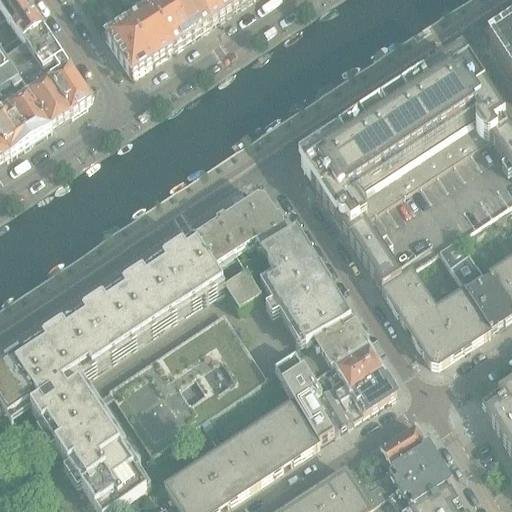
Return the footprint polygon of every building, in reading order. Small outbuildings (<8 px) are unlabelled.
[(45,39),(19,0),(14,0),(0,9),(0,14),(6,24),(18,43),(24,52),(45,39)] [(211,31),(190,0),(171,0),(167,3),(193,44),(211,32),(211,31)] [(232,18),(220,0),(190,0),(211,31),(232,18)] [(253,4),(250,0),(220,0),(232,18),(253,4)] [(193,44),(167,3),(148,15),(159,32),(174,56),(175,56),(193,44)] [(43,81),(24,52),(18,43),(2,54),(0,50),(0,28),(6,24),(0,14),(0,59),(51,137),(72,122),(49,89),(37,97),(31,89),(43,81)] [(174,56),(159,32),(148,15),(123,32),(149,72),(174,56)] [(149,72),(123,32),(106,43),(131,82),(132,83),(149,72)] [(511,34),(488,50),(511,85),(511,34)] [(69,75),(45,39),(24,52),(43,81),(54,73),(60,81),(69,75)] [(51,137),(0,59),(0,101),(32,150),(51,137)] [(303,175),(303,176),(304,177),(311,188),(310,188),(329,217),(343,239),(374,286),(381,297),(402,284),(412,278),(440,259),(457,247),(496,221),(511,210),(511,137),(492,107),(475,81),(474,81),(466,70),(466,69),(465,69),(303,175)] [(69,75),(60,81),(49,89),(72,122),(87,112),(88,105),(89,105),(69,75)] [(32,150),(0,101),(0,149),(9,164),(10,163),(11,164),(32,150)] [(0,170),(9,164),(0,149),(0,170)] [(288,242),(266,209),(255,207),(196,246),(196,247),(225,296),(238,317),(261,302),(233,258),(253,245),(261,259),(288,242)] [(341,330),(348,326),(348,325),(349,324),(332,295),(326,284),(319,274),(297,238),(288,243),(288,242),(261,259),(276,283),(267,290),(293,333),(302,348),(305,346),(307,350),(341,330)] [(119,511),(146,494),(118,450),(77,388),(213,298),(215,302),(225,296),(196,247),(195,248),(194,247),(180,257),(0,375),(0,408),(7,418),(5,420),(11,430),(27,420),(31,426),(30,432),(43,452),(83,511),(119,511)] [(457,247),(440,259),(465,298),(492,338),(511,325),(511,316),(491,285),(487,288),(469,261),(467,262),(457,247)] [(511,265),(489,281),(491,285),(511,316),(511,265)] [(402,284),(381,297),(388,307),(411,342),(434,326),(440,335),(446,330),(436,315),(412,278),(402,284)] [(462,298),(436,315),(446,330),(464,357),(492,338),(465,298),(463,299),(462,298)] [(107,396),(151,463),(268,385),(224,319),(107,396)] [(318,384),(368,354),(351,326),(351,327),(349,324),(348,325),(348,326),(341,330),(307,350),(305,346),(302,348),(305,353),(313,349),(314,350),(295,362),(311,388),(318,384)] [(434,326),(411,342),(431,372),(438,374),(453,364),(464,357),(446,330),(440,335),(434,326)] [(385,382),(368,354),(318,384),(328,400),(332,397),(340,410),(385,382)] [(321,404),(311,388),(295,362),(274,376),(294,408),(320,452),(334,442),(314,409),(321,404)] [(352,430),(397,401),(385,382),(340,410),(352,430)] [(352,430),(340,410),(332,397),(328,400),(318,384),(311,388),(321,404),(314,409),(334,442),(352,430)] [(511,395),(509,392),(507,393),(506,392),(505,393),(506,394),(500,398),(499,397),(497,398),(503,406),(511,419),(511,395)] [(511,419),(503,406),(485,418),(511,462),(511,419)] [(320,452),(294,408),(228,452),(255,494),(273,482),(270,477),(306,453),(309,458),(320,452)] [(393,475),(427,452),(415,433),(397,445),(380,455),(393,475)] [(255,494),(228,452),(164,494),(176,511),(216,511),(234,500),(237,505),(255,494)] [(416,511),(450,491),(438,471),(427,452),(393,475),(398,484),(392,487),(398,497),(390,502),(389,503),(394,511),(416,511)] [(390,502),(381,489),(371,495),(368,490),(355,472),(346,478),(365,508),(366,507),(369,511),(374,511),(389,503),(390,502)] [(367,511),(365,508),(346,478),(301,508),(303,511),(367,511)] [(379,483),(368,490),(371,495),(381,489),(382,488),(379,483)] [(451,511),(452,511),(458,508),(450,495),(449,496),(447,493),(450,491),(416,511),(451,511)] [(148,504),(145,499),(138,504),(141,509),(148,504)]
